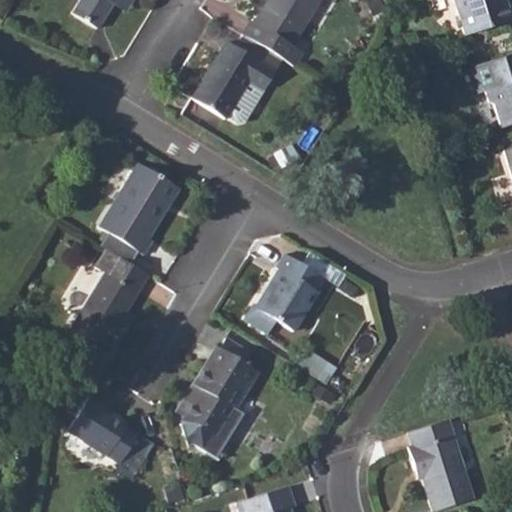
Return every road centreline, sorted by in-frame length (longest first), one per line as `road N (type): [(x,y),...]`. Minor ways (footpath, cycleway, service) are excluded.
road 1 (residential): [(511,262),(451,281),(396,278),(126,115)]
road 2 (residential): [(126,115),(0,53)]
road 3 (residential): [(191,0),(126,115)]
